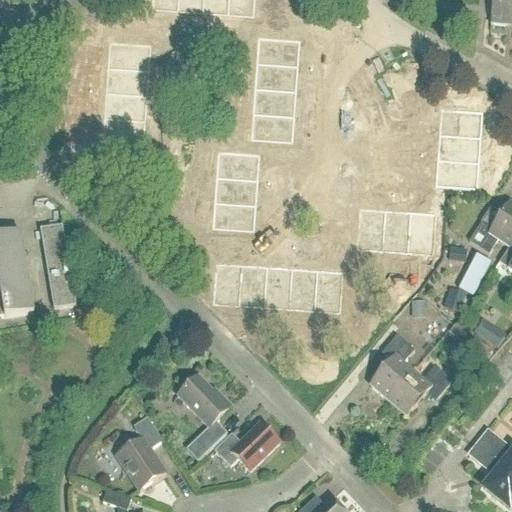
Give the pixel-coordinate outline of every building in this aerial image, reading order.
[(151,0),(151,13),(173,14),(176,15),(177,0),(151,0)] [(177,0),(176,15),(182,15),(198,16),(202,16),(203,0),(177,0)] [(203,0),(202,16),(207,17),(223,18),(228,18),(228,0),(203,0)] [(228,0),(228,18),(232,19),(249,20),(253,20),(254,0),(228,0)] [(173,14),(172,26),(181,27),(182,15),(176,15),(173,14)] [(198,16),(198,28),(206,28),(207,17),(202,16),(198,16)] [(223,18),(223,30),(231,30),(232,19),(228,18),(223,18)] [(249,20),(248,32),(256,32),(257,20),(253,20),(249,20)] [(256,63),(256,66),(297,69),(299,43),(267,41),(257,40),(256,63)] [(150,49),(150,52),(152,53),(162,53),(162,45),(151,44),(150,48),(150,49)] [(108,45),(107,70),(149,73),(149,69),(150,52),(150,48),(108,45)] [(244,65),(244,70),(255,71),(256,66),(256,63),(244,62),(244,65)] [(254,88),(254,92),(295,95),(297,69),(256,66),(255,71),(254,88)] [(149,73),(148,77),(160,78),(160,75),(160,70),(149,69),(149,73)] [(107,70),(105,96),(147,99),(147,94),(148,77),(149,73),(107,70)] [(242,89),(242,96),(243,96),(252,96),(253,96),(254,92),(254,88),(242,87),(242,89)] [(252,113),(252,117),(294,120),(295,95),(254,92),(253,96),(252,113)] [(147,99),(146,103),(158,103),(158,99),(159,95),(147,94),(147,99)] [(105,96),(103,121),(145,124),(145,118),(146,103),(147,99),(105,96)] [(482,115),(482,119),(493,120),(494,111),(493,111),(483,110),(482,111),(482,115)] [(241,112),(240,121),(241,121),(250,122),(252,122),(252,117),(252,113),(241,112)] [(440,112),(438,137),(480,140),(480,136),(482,119),(482,115),(456,113),(440,112)] [(250,138),(250,143),(292,146),(294,120),(252,117),(252,122),(250,138)] [(145,124),(145,127),(156,128),(157,127),(157,124),(157,119),(145,118),(145,124)] [(103,121),(101,147),(143,150),(143,144),(145,127),(145,124),(103,121)] [(480,140),(480,144),(491,145),(492,137),(480,136),(480,140)] [(438,137),(437,163),(478,166),(479,161),(480,144),(480,140),(438,137)] [(239,138),(238,146),(240,146),(249,146),(250,147),(250,143),(250,138),(239,138)] [(143,150),(143,153),(154,154),(155,152),(155,149),(155,145),(143,144),(143,150)] [(101,147),(99,172),(141,175),(143,153),(143,150),(101,147)] [(216,177),(216,180),(257,183),(259,157),(217,154),(216,177)] [(478,166),(478,169),(490,170),(490,162),(479,161),(478,166)] [(437,163),(435,189),(445,190),(460,191),(476,192),(478,169),(478,166),(437,163)] [(204,178),(203,185),(215,185),(216,180),(216,177),(204,176),(204,178)] [(214,202),(214,206),(255,209),(257,183),(216,180),(215,185),(214,202)] [(355,199),(354,211),(355,211),(358,211),(361,211),(363,211),(364,200),(355,199)] [(202,201),(202,210),(214,211),(214,206),(214,202),(202,201)] [(381,201),(380,212),(384,213),(388,213),(389,201),(387,201),(381,201)] [(406,202),(405,214),(410,215),(413,215),(413,213),(414,203),(411,203),(406,202)] [(213,227),(212,232),(253,235),(255,209),(214,206),(214,211),(213,227)] [(497,243),(508,250),(511,243),(511,208),(508,206),(490,233),(480,226),(468,245),(487,258),(497,243)] [(357,237),(355,253),(381,255),(384,213),(380,212),(363,211),(358,211),(357,237)] [(384,213),(381,255),(407,256),(410,215),(405,214),(388,213),(384,213)] [(410,215),(407,256),(433,258),(435,232),(436,216),(413,215),(410,215)] [(200,226),(200,235),(206,235),(211,236),(212,236),(212,232),(213,227),(200,226)] [(62,229),(40,233),(46,269),(53,312),(74,309),(68,266),(62,229)] [(0,322),(32,317),(18,237),(0,239),(0,322)] [(511,243),(508,250),(497,266),(511,275),(511,243)] [(212,256),(211,266),(215,266),(220,266),(220,255),(212,254),(212,256)] [(237,256),(236,267),(240,268),(245,268),(246,256),(237,256)] [(262,259),(261,269),(266,269),(270,270),(271,258),(262,257),(262,259)] [(287,259),(286,271),(292,271),(295,272),(296,260),(287,259)] [(312,261),(311,273),(317,273),(320,273),(321,262),(312,261)] [(215,266),(212,308),(237,309),(240,268),(236,267),(220,266),(215,266)] [(240,268),(237,309),(263,311),(266,269),(261,269),(245,268),(240,268)] [(266,269),(263,311),(288,313),(292,271),(286,271),(270,270),(266,269)] [(292,271),(288,313),(314,315),(317,273),(311,273),(295,272),(292,271)] [(317,273),(314,315),(340,317),(343,275),(320,273),(317,273)] [(450,293),(443,311),(459,317),(465,298),(450,293)] [(430,300),(428,313),(443,316),(445,303),(430,300)] [(368,389),(386,405),(411,375),(401,367),(412,354),(395,339),(380,356),(390,364),(368,389)] [(480,345),(466,361),(479,372),(493,356),(480,345)] [(421,384),(411,375),(386,405),(405,421),(426,396),(435,404),(450,386),(432,371),(421,384)] [(197,466),(206,457),(227,438),(216,426),(231,411),(218,397),(216,400),(198,381),(178,401),(208,433),(195,445),(186,454),(197,466)] [(142,444),(116,461),(139,496),(166,478),(150,454),(163,445),(147,422),(134,431),(142,444)] [(232,438),(214,455),(230,472),(238,464),(250,476),(279,448),(260,428),(240,447),(232,438)] [(511,455),(487,435),(468,459),(487,474),(489,472),(496,478),(484,493),(508,511),(510,511),(511,511),(511,455)] [(165,491),(188,501),(193,488),(171,478),(165,491)] [(107,495),(102,507),(117,511),(128,511),(131,503),(107,495)] [(321,511),(339,511),(331,503),(321,511)]
